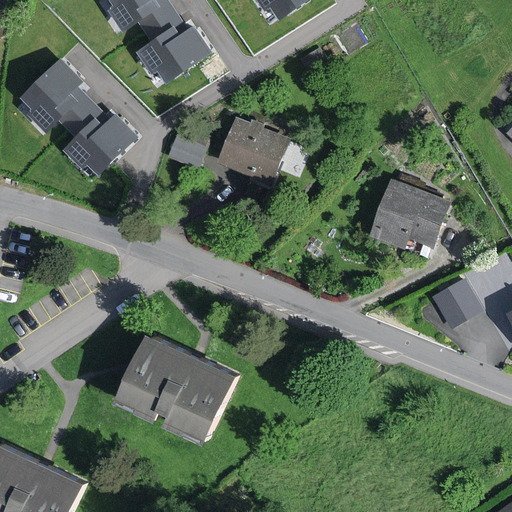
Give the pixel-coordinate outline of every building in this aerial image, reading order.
[(116,0),(120,5),(112,11),(125,30),(160,5),(155,0),(116,0)] [(260,0),(266,7),(270,4),(279,17),(304,0),(260,0)] [(179,39),(172,28),(139,51),(153,71),(160,66),(168,78),(208,51),(193,30),(179,39)] [(328,60),(321,48),(303,59),(310,70),(328,60)] [(61,61),(24,97),(37,111),(33,115),(47,128),(76,101),(69,93),(81,81),(61,61)] [(95,124),(69,150),(95,176),(133,137),(114,118),(101,130),(95,124)] [(294,143),(238,118),(218,162),(274,187),(294,143)] [(206,148),(180,137),(172,155),(199,166),(206,148)] [(435,249),(452,202),(394,180),(373,236),(405,249),(409,239),(435,249)] [(482,310),(466,281),(438,296),(454,325),(482,310)] [(193,352),(151,333),(138,363),(120,403),(210,443),(241,374),(193,352)] [(41,461),(0,442),(0,511),(76,511),(89,483),(41,461)]
